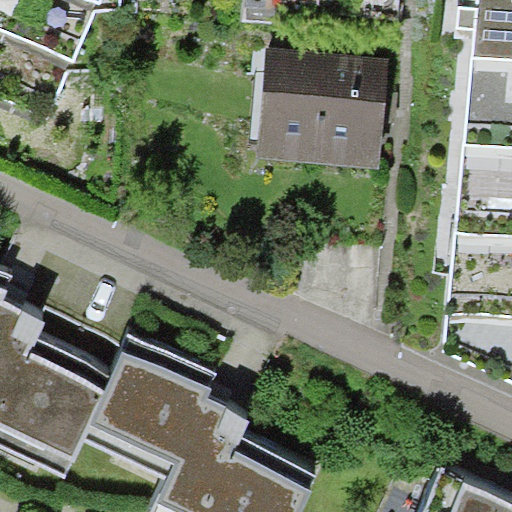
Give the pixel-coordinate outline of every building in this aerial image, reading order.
[(0,0),(0,91),(46,113),(67,69),(99,66),(94,7),(130,4),(129,0),(0,0)] [(511,0),(477,0),(445,310),(511,313),(511,0)] [(393,55),(270,47),(264,131),(332,135),(331,146),(387,149),(393,55)] [(11,266),(0,260),(0,431),(66,464),(85,425),(117,358),(41,321),(48,306),(2,284),(11,266)] [(215,366),(133,326),(117,358),(85,425),(168,466),(148,505),(162,511),(299,511),(325,460),(245,422),(253,407),(206,384),(215,366)] [(511,511),(511,486),(440,453),(412,511),(511,511)]
